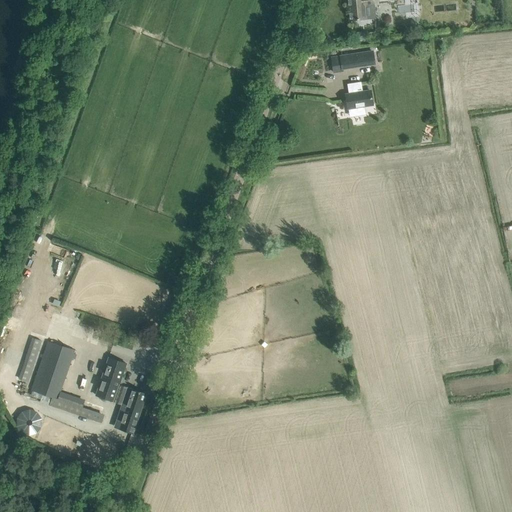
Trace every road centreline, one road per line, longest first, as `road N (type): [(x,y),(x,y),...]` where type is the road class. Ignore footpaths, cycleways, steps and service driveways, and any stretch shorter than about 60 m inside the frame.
road 1 (unclassified): [(121,511),(303,0)]
road 2 (unknown): [(173,366),(31,316)]
